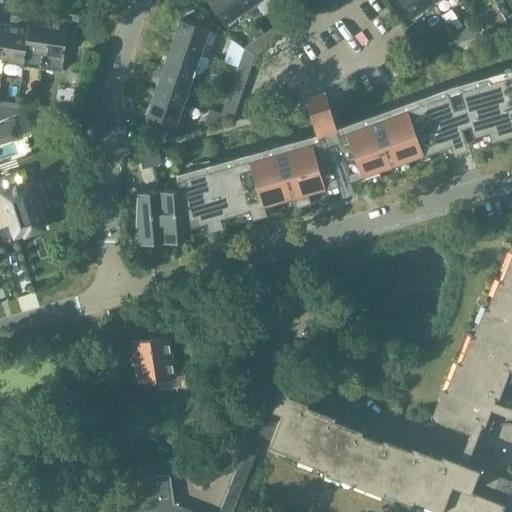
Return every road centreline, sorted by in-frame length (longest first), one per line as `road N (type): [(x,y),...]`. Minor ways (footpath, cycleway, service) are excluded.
road 1 (residential): [(110,294),(511,181)]
road 2 (residential): [(110,294),(112,107),(142,0)]
